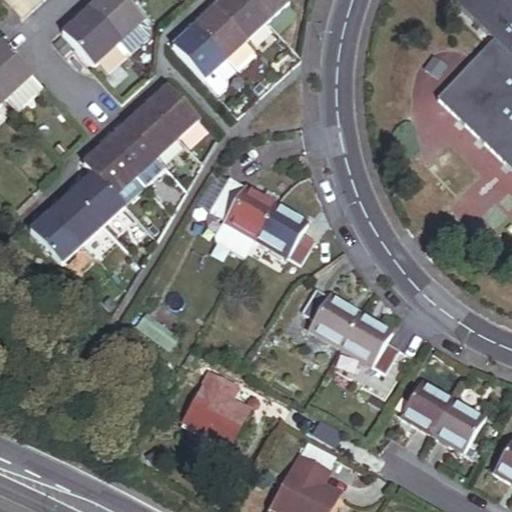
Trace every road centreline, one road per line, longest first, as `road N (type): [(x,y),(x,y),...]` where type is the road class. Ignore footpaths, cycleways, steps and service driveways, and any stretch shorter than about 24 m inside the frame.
road 1 (residential): [(348,0),(333,123),(355,198),(391,263),(440,311),(511,346)]
road 2 (secondary): [(118,511),(0,450)]
